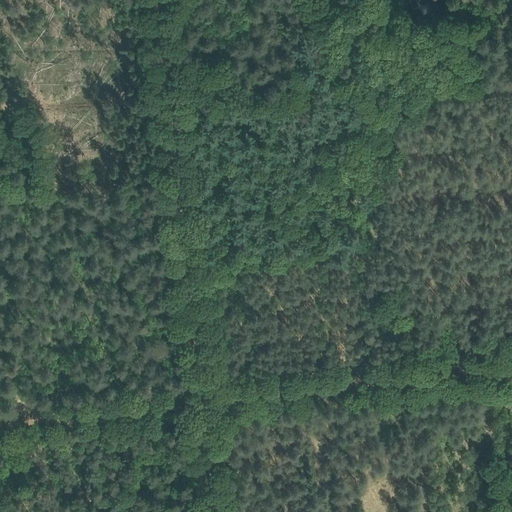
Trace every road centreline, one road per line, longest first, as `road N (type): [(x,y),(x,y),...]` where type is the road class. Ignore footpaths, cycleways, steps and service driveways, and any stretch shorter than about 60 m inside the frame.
road 1 (track): [(511,363),(200,396)]
road 2 (track): [(200,396),(168,100)]
road 3 (track): [(0,418),(200,396)]
road 4 (track): [(168,100),(0,110)]
